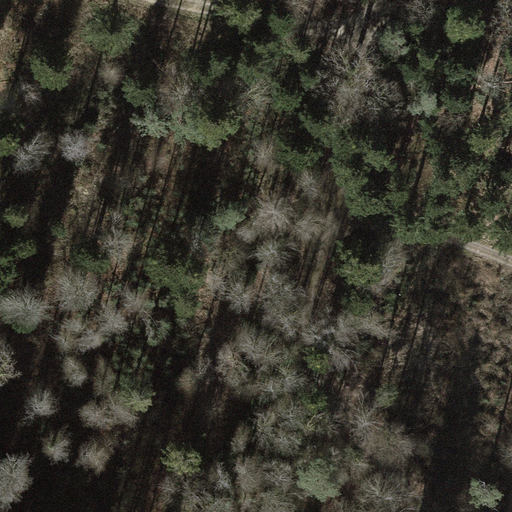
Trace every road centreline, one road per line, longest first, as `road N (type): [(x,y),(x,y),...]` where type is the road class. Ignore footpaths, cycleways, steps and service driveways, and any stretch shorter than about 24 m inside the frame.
road 1 (track): [(430,511),(354,429),(308,319),(336,193)]
road 2 (track): [(181,0),(379,27)]
road 3 (track): [(336,193),(511,264)]
road 4 (track): [(379,27),(336,193)]
